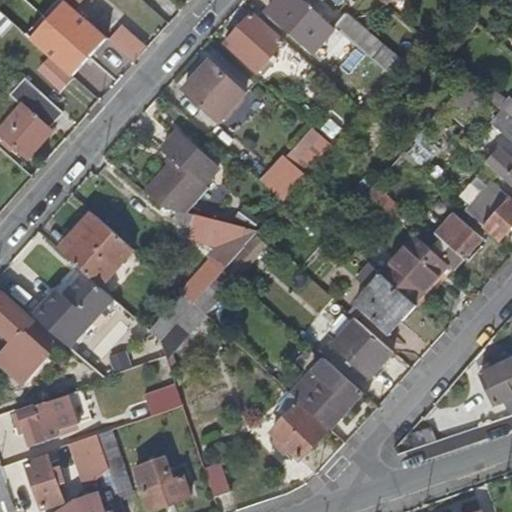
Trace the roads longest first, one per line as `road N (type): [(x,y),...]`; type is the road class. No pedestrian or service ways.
road 1 (residential): [(212,0),(0,239)]
road 2 (residential): [(322,506),(511,292)]
road 3 (residential): [(322,506),(511,443)]
